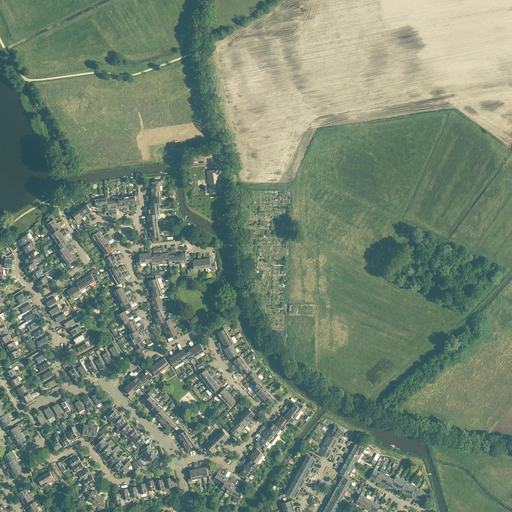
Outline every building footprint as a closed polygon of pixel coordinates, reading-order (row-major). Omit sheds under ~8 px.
[(221,150),(214,152),(217,163),(225,161),(221,150)] [(221,193),(219,170),(207,171),(209,194),(221,193)] [(205,173),(197,173),(197,186),(206,186),(205,173)] [(160,191),(159,185),(161,185),(161,182),(153,183),(153,186),(147,187),(147,190),(150,189),(150,192),(160,191)] [(139,200),(138,192),(134,192),(135,194),(129,195),(130,205),(136,204),(135,200),(139,200)] [(102,207),(101,197),(95,198),(91,199),(91,200),(90,200),(92,207),(96,206),(96,208),(102,207)] [(91,212),(89,209),(92,207),(90,200),(88,201),(88,200),(85,202),(86,204),(81,207),(87,215),(91,212)] [(160,208),(159,203),(162,203),(162,202),(149,204),(150,207),(144,208),(144,210),(150,210),(160,208)] [(87,215),(81,207),(76,210),(82,218),(85,216),(88,221),(90,220),(87,215)] [(77,222),(82,218),(76,210),(72,214),(69,210),(66,212),(72,221),(75,219),(77,222)] [(57,224),(54,219),(50,222),(49,219),(42,223),(44,226),(46,225),(49,230),(57,224)] [(52,234),(58,230),(60,229),(58,226),(63,223),(62,221),(57,224),(49,230),(52,234)] [(60,233),(58,230),(52,234),(50,236),(54,240),(55,239),(63,234),(66,231),(65,229),(60,233)] [(59,244),(65,240),(63,237),(68,233),(66,231),(63,234),(55,239),(54,240),(57,245),(59,244)] [(103,236),(99,231),(96,233),(94,231),(87,235),(90,238),(91,237),(94,242),(103,236)] [(159,232),(159,231),(146,233),(147,239),(150,238),(154,238),(154,241),(162,241),(162,237),(160,237),(159,232)] [(22,245),(33,238),(29,233),(23,237),(22,235),(9,244),(12,249),(15,246),(14,244),(18,241),(21,246),(22,245)] [(98,246),(111,237),(109,235),(104,239),(103,236),(94,242),(98,246)] [(109,245),(107,243),(112,239),(111,237),(98,246),(101,251),(109,245)] [(35,247),(32,243),(35,241),(33,238),(22,245),(24,248),(23,248),(26,253),(34,248),(34,249),(35,247)] [(67,242),(65,240),(59,244),(57,245),(60,250),(57,252),(68,244),(70,243),(68,241),(67,242)] [(57,252),(60,257),(73,247),(72,246),(67,249),(65,246),(68,244),(57,252)] [(112,255),(110,251),(114,249),(112,247),(111,248),(109,245),(101,251),(104,256),(101,258),(103,261),(104,260),(109,257),(112,255)] [(72,256),(70,253),(75,250),(73,247),(60,257),(64,261),(72,256)] [(36,258),(33,253),(36,252),(34,249),(34,248),(26,253),(23,255),(25,258),(24,259),(27,264),(34,258),(35,259),(36,258)] [(273,254),(274,257),(285,254),(284,248),(278,249),(279,252),(273,254)] [(270,264),(270,253),(259,252),(259,257),(264,258),(263,262),(259,262),(259,268),(262,268),(262,269),(263,269),(263,267),(267,267),(267,264),(270,264)] [(11,268),(12,262),(15,260),(15,257),(12,253),(8,256),(5,256),(5,255),(2,255),(2,264),(5,264),(5,268),(11,268)] [(121,257),(119,254),(114,257),(112,255),(109,257),(104,260),(107,265),(117,259),(121,257)] [(140,264),(146,264),(145,254),(139,254),(139,258),(136,259),(137,267),(141,266),(140,264)] [(190,265),(189,257),(185,257),(185,254),(179,254),(180,264),(186,263),(186,265),(190,265)] [(64,261),(67,266),(65,267),(67,270),(74,265),(72,263),(75,260),(72,256),(64,261)] [(119,265),(117,262),(122,259),(121,257),(117,259),(107,265),(110,270),(119,265)] [(282,268),(283,258),(278,257),(277,262),(273,261),(272,267),(282,268)] [(34,258),(27,264),(24,266),(25,268),(24,269),(28,274),(30,273),(37,268),(34,263),(37,262),(35,259),(34,258)] [(215,270),(214,262),(210,262),(210,258),(204,259),(205,269),(211,268),(211,270),(215,270)] [(200,270),(198,260),(193,260),(193,264),(190,265),(191,273),(194,272),(194,270),(200,270)] [(43,275),(43,274),(40,270),(43,268),(41,265),(37,268),(30,273),(32,275),(31,276),(34,281),(36,279),(43,275)] [(111,276),(119,271),(117,266),(119,265),(110,270),(108,271),(111,276)] [(114,281),(122,276),(119,271),(111,276),(114,281)] [(50,281),(47,277),(49,275),(47,272),(43,274),(43,275),(36,279),(38,282),(37,282),(40,287),(50,281)] [(125,281),(123,278),(129,275),(127,273),(122,276),(114,281),(117,286),(125,281)] [(86,277),(83,279),(80,274),(78,275),(80,278),(86,289),(91,286),(86,277)] [(91,274),(86,277),(91,286),(96,283),(93,278),(91,274)] [(81,291),(86,289),(80,278),(78,275),(76,276),(79,281),(76,283),(82,294),(82,293),(81,291)] [(159,284),(157,278),(159,278),(159,275),(157,276),(151,276),(152,280),(148,281),(150,287),(159,284)] [(75,286),(72,288),(77,296),(82,294),(76,283),(74,280),(72,281),(75,286)] [(151,292),(161,289),(159,284),(150,287),(151,292)] [(124,293),(121,287),(118,289),(116,286),(109,290),(111,293),(113,292),(115,297),(124,293)] [(77,296),(72,288),(67,291),(69,294),(72,299),(77,296)] [(162,295),(161,289),(151,292),(153,297),(150,299),(162,295)] [(57,302),(54,297),(59,294),(57,291),(46,298),(47,301),(45,302),(48,307),(49,307),(57,302)] [(29,300),(26,294),(24,295),(22,293),(22,292),(11,299),(12,302),(17,299),(20,304),(20,305),(26,302),(29,300)] [(124,293),(115,297),(118,302),(126,297),(132,295),(131,292),(125,295),(124,293)] [(161,301),(159,296),(162,295),(150,299),(151,304),(161,301)] [(134,300),(133,298),(128,301),(126,297),(118,302),(121,307),(129,303),(131,302),(134,300)] [(52,316),(55,314),(60,311),(57,306),(62,303),(61,302),(60,300),(57,302),(49,307),(51,309),(49,310),(52,316)] [(130,305),(136,302),(134,300),(131,302),(129,303),(121,307),(123,312),(124,312),(132,308),(130,305)] [(162,307),(161,301),(151,304),(153,310),(162,307)] [(32,308),(29,303),(27,304),(26,302),(20,305),(20,304),(14,308),(16,311),(20,308),(23,313),(24,314),(29,310),(32,308)] [(60,311),(55,314),(57,317),(55,318),(58,323),(64,319),(66,318),(63,313),(68,310),(67,309),(66,307),(60,311)] [(164,315),(162,310),(163,309),(162,307),(153,310),(154,313),(153,314),(155,319),(164,315)] [(36,317),(33,312),(30,313),(29,310),(24,314),(23,313),(18,317),(19,320),(24,317),(27,322),(32,319),(36,317)] [(129,316),(132,314),(131,312),(126,315),(124,312),(123,312),(116,316),(118,320),(116,320),(117,322),(127,317),(127,316),(128,316),(129,316)] [(76,324),(76,323),(73,318),(77,315),(76,313),(66,318),(64,319),(66,322),(64,323),(67,329),(70,327),(76,324)] [(129,322),(128,319),(133,316),(132,314),(129,316),(128,316),(127,316),(127,317),(117,322),(117,323),(119,322),(121,326),(125,324),(130,322),(129,322)] [(152,327),(161,323),(170,319),(166,320),(164,315),(155,319),(157,322),(151,325),(152,327)] [(36,320),(34,322),(32,319),(27,322),(21,325),(23,328),(27,326),(30,331),(38,326),(39,326),(36,320)] [(82,331),(79,325),(85,322),(83,319),(76,323),(76,324),(70,327),(72,329),(70,330),(73,336),(74,335),(82,331)] [(136,324),(138,324),(142,322),(141,320),(135,322),(134,319),(129,322),(130,322),(125,324),(128,329),(136,325),(136,324)] [(158,331),(172,324),(174,323),(173,322),(172,323),(170,319),(161,323),(162,326),(157,328),(158,331)] [(8,331),(5,326),(8,324),(6,322),(0,325),(0,335),(1,335),(2,335),(10,330),(10,329),(8,331)] [(139,330),(137,327),(143,324),(142,322),(138,324),(136,324),(136,325),(128,329),(130,334),(137,331),(139,330)] [(159,333),(164,330),(166,333),(175,329),(173,325),(174,324),(174,323),(172,324),(158,331),(159,333)] [(228,333),(225,329),(227,328),(225,324),(224,325),(218,328),(220,331),(217,333),(220,338),(228,333)] [(36,338),(42,335),(45,333),(42,328),(40,329),(38,326),(30,331),(27,333),(29,336),(33,333),(36,338)] [(73,339),(76,345),(77,344),(85,339),(82,334),(87,332),(85,329),(82,331),(74,335),(75,338),(73,339)] [(166,333),(168,339),(172,337),(173,340),(181,337),(179,333),(177,334),(175,329),(166,333)] [(11,339),(9,334),(12,333),(10,330),(2,335),(1,335),(2,338),(0,339),(3,344),(6,342),(16,337),(15,337),(11,339)] [(131,340),(139,336),(137,331),(130,334),(128,335),(131,340)] [(139,336),(131,340),(133,346),(142,341),(141,338),(146,335),(145,333),(141,335),(139,336)] [(217,346),(231,338),(228,333),(220,338),(221,341),(216,344),(217,346)] [(48,342),(45,336),(43,338),(42,335),(36,338),(30,341),(31,342),(28,344),(29,346),(37,342),(40,347),(48,342)] [(17,346),(14,342),(17,340),(17,339),(16,337),(6,342),(8,345),(5,346),(8,352),(11,350),(20,345),(20,344),(17,346)] [(88,348),(85,343),(90,340),(88,337),(85,339),(77,344),(79,347),(76,348),(80,353),(88,348)] [(225,348),(234,343),(231,338),(217,346),(219,348),(224,345),(225,348)] [(121,352),(114,340),(111,342),(114,346),(118,353),(121,352)] [(136,355),(143,351),(141,348),(145,346),(142,341),(133,346),(136,351),(134,351),(136,355)] [(208,350),(205,345),(202,347),(200,343),(195,346),(200,355),(205,352),(206,354),(209,352),(208,350)] [(235,349),(232,345),(234,343),(225,348),(224,349),(223,349),(218,352),(219,354),(225,351),(226,354),(235,349)] [(22,354),(19,349),(22,348),(20,345),(11,350),(12,353),(10,354),(13,359),(22,354)] [(113,357),(109,349),(107,346),(104,348),(107,352),(111,359),(113,357)] [(119,355),(118,353),(114,346),(109,349),(113,357),(114,358),(119,355)] [(200,355),(195,346),(190,349),(195,358),(199,355),(200,355)] [(190,361),(195,358),(190,349),(189,347),(184,350),(185,352),(190,361)] [(241,356),(239,353),(238,354),(235,349),(226,354),(229,359),(233,357),(234,360),(241,356)] [(104,365),(106,363),(101,355),(102,355),(99,350),(96,352),(100,358),(104,365)] [(190,361),(185,352),(184,350),(179,353),(184,361),(188,359),(190,361)] [(47,358),(44,352),(41,354),(40,351),(26,359),(28,362),(35,358),(38,363),(43,360),(47,358)] [(112,361),(111,359),(107,352),(102,355),(101,355),(106,363),(107,364),(112,361)] [(174,356),(179,364),(184,361),(179,353),(176,355),(174,356)] [(97,367),(94,361),(91,355),(88,357),(91,362),(95,368),(97,367)] [(165,369),(159,361),(158,359),(158,360),(155,356),(153,358),(157,363),(155,365),(161,372),(165,369)] [(174,367),(179,364),(174,356),(169,359),(174,367)] [(244,360),(241,356),(234,360),(233,362),(236,366),(244,360)] [(164,357),(159,361),(165,369),(170,365),(164,357)] [(100,358),(94,361),(97,367),(99,370),(105,367),(104,365),(100,358)] [(82,365),(86,372),(89,370),(86,365),(82,359),(79,360),(82,365)] [(41,372),(47,369),(50,367),(47,361),(45,362),(43,360),(38,363),(32,366),(34,369),(38,366),(41,372)] [(244,360),(236,366),(235,367),(232,370),(233,372),(238,368),(240,371),(248,365),(244,360)] [(9,379),(12,377),(20,372),(18,373),(14,368),(22,363),(20,361),(7,368),(8,371),(6,372),(9,379)] [(80,373),(77,368),(74,362),(71,364),(73,369),(74,368),(77,375),(80,373)] [(91,362),(86,365),(89,370),(91,373),(96,370),(95,368),(91,362)] [(82,365),(77,368),(80,373),(82,377),(87,374),(86,372),(82,365)] [(156,376),(161,372),(155,365),(150,368),(152,371),(156,376)] [(255,371),(253,368),(251,369),(248,365),(240,371),(243,375),(247,373),(249,376),(253,372),(255,371)] [(74,368),(73,369),(68,372),(73,380),(79,377),(77,375),(74,368)] [(54,375),(50,370),(48,371),(47,369),(41,372),(35,375),(37,378),(42,375),(45,380),(50,377),(54,375)] [(206,369),(198,375),(201,380),(209,374),(206,369)] [(136,376),(145,385),(149,381),(142,374),(140,373),(138,370),(136,372),(140,376),(138,378),(136,376)] [(150,373),(149,373),(146,370),(142,374),(149,381),(153,377),(150,373)] [(211,376),(216,372),(214,371),(211,373),(209,374),(201,380),(205,385),(213,379),(211,376)] [(21,383),(18,377),(22,375),(20,372),(12,377),(13,380),(11,381),(14,387),(18,385),(21,383)] [(247,382),(244,385),(246,387),(248,384),(249,384),(257,376),(253,372),(249,376),(246,379),(250,383),(248,384),(247,382)] [(145,385),(136,376),(132,380),(139,387),(143,383),(145,385)] [(254,387),(261,380),(257,376),(249,384),(248,384),(246,387),(247,389),(252,384),(254,387)] [(57,384),(54,379),(52,380),(50,377),(45,380),(39,384),(40,387),(45,384),(48,389),(57,384)] [(205,385),(208,389),(216,383),(214,381),(216,379),(214,377),(213,379),(205,385)] [(27,391),(24,385),(28,383),(26,380),(21,383),(18,385),(19,388),(17,389),(20,395),(23,394),(27,391)] [(139,387),(132,380),(128,385),(135,391),(139,387)] [(256,393),(263,386),(259,382),(261,380),(254,387),(252,388),(256,393)] [(216,383),(208,389),(212,394),(218,389),(220,388),(216,383)] [(131,396),(135,391),(128,385),(124,389),(126,391),(131,396)] [(256,401),(267,390),(263,386),(256,393),(259,395),(254,399),(256,401)] [(221,399),(232,388),(231,387),(226,391),(224,388),(220,392),(217,395),(221,399)] [(232,397),(228,393),(232,389),(232,388),(221,399),(224,402),(225,404),(232,397)] [(32,400),(29,394),(33,392),(31,389),(27,391),(23,394),(24,396),(21,398),(25,404),(32,400)] [(214,397),(217,395),(220,392),(218,389),(212,394),(214,397)] [(258,403),(262,398),(264,401),(271,394),(267,390),(256,401),(258,403)] [(132,397),(131,396),(126,391),(124,394),(130,399),(132,397)] [(150,391),(144,397),(147,399),(151,395),(153,394),(150,391)] [(236,401),(234,398),(238,394),(236,393),(233,395),(232,397),(225,404),(229,408),(236,401)] [(107,405),(100,394),(98,396),(96,394),(91,397),(91,398),(96,406),(96,405),(101,402),(104,407),(107,405)] [(271,402),(273,405),(279,399),(277,397),(275,398),(271,394),(264,401),(268,405),(271,402)] [(148,406),(155,399),(151,395),(147,399),(142,404),(144,406),(146,404),(148,406)] [(96,405),(96,406),(91,398),(89,399),(88,397),(82,400),(83,401),(87,409),(88,409),(93,406),(95,410),(98,409),(96,405)] [(152,410),(159,403),(155,399),(148,406),(152,410)] [(87,409),(83,401),(80,403),(79,400),(74,404),(79,412),(84,409),(87,414),(90,412),(88,409),(87,409)] [(73,414),(76,412),(70,401),(67,403),(66,401),(60,404),(61,405),(65,413),(66,413),(71,410),(73,414)] [(298,415),(302,410),(303,411),(305,408),(297,402),(295,405),(294,404),(290,409),(298,415)] [(156,414),(163,407),(159,403),(152,410),(156,414)] [(65,413),(61,405),(58,406),(57,404),(52,407),(52,408),(57,416),(62,413),(65,417),(68,416),(66,413),(65,413)] [(252,412),(254,409),(249,404),(246,406),(247,408),(244,412),(251,419),(253,416),(255,418),(257,416),(252,412)] [(57,416),(52,408),(50,410),(49,407),(43,411),(45,414),(48,419),(53,416),(56,421),(59,419),(57,416)] [(155,416),(159,420),(166,413),(162,409),(164,407),(163,407),(156,414),(155,416)] [(288,411),(284,407),(282,409),(294,419),(298,415),(290,409),(288,411)] [(111,422),(109,425),(119,415),(112,409),(102,419),(104,421),(107,418),(111,422)] [(294,419),(282,409),(281,411),(285,415),(283,417),(281,416),(289,422),(291,424),(294,419)] [(251,419),(244,412),(240,416),(247,423),(251,419)] [(163,424),(170,417),(166,413),(159,420),(163,424)] [(0,423),(2,426),(11,421),(7,414),(5,415),(0,417),(0,423)] [(42,416),(41,414),(36,417),(42,428),(47,425),(49,427),(52,425),(48,419),(45,414),(42,416)] [(119,428),(125,422),(126,421),(119,415),(109,425),(112,427),(115,424),(119,428)] [(275,415),(273,417),(286,427),(289,422),(281,416),(279,418),(275,415)] [(240,416),(236,420),(243,427),(247,423),(240,416)] [(167,428),(174,421),(170,417),(163,424),(167,428)] [(272,418),(276,422),(274,425),(280,430),(282,431),(286,427),(273,417),(272,418)] [(245,428),(243,427),(236,420),(237,422),(233,426),(241,433),(245,428)] [(80,430),(83,431),(82,435),(89,436),(91,422),(88,421),(88,425),(81,424),(80,430)] [(171,432),(175,428),(178,425),(174,421),(167,428),(171,432)] [(96,437),(98,427),(94,426),(95,422),(91,422),(89,436),(96,437)] [(125,436),(132,429),(125,422),(119,428),(115,432),(117,434),(120,431),(125,436)] [(274,425),(272,423),(270,426),(266,422),(264,424),(277,434),(280,430),(274,425)] [(73,423),(70,425),(72,429),(67,432),(72,441),(80,436),(74,426),(73,423)] [(175,428),(177,431),(179,434),(186,430),(184,427),(183,427),(182,427),(182,426),(183,425),(180,423),(178,425),(175,428)] [(279,436),(277,434),(264,424),(263,426),(267,430),(265,432),(275,441),(279,436)] [(342,431),(343,429),(334,425),(331,430),(341,435),(343,432),(342,431)] [(7,441),(22,433),(17,426),(8,431),(11,436),(8,437),(6,438),(7,441)] [(241,433),(233,426),(229,430),(237,437),(241,433)] [(65,436),(60,439),(64,446),(65,447),(73,443),(72,441),(67,432),(64,427),(61,429),(65,436)] [(132,441),(139,434),(133,428),(132,429),(125,436),(122,438),(125,441),(128,437),(132,441)] [(230,435),(223,429),(218,434),(224,441),(227,438),(229,436),(230,435)] [(186,430),(179,434),(177,435),(181,440),(189,435),(186,430)] [(340,438),(341,435),(331,430),(328,434),(337,439),(338,437),(340,438)] [(100,450),(103,447),(107,443),(103,439),(106,436),(106,435),(108,433),(106,431),(104,433),(101,436),(98,439),(100,441),(95,445),(100,450)] [(275,441),(265,432),(263,435),(259,431),(257,433),(260,435),(270,443),(272,445),(275,441)] [(14,441),(17,445),(26,440),(22,433),(7,441),(9,445),(11,443),(14,441)] [(64,446),(60,439),(57,433),(54,435),(56,439),(51,442),(56,450),(64,446)] [(146,441),(139,434),(132,441),(129,445),(131,447),(134,444),(139,448),(144,443),(146,441)] [(224,441),(218,434),(214,438),(220,445),(224,441)] [(336,441),(337,439),(328,434),(326,439),(336,445),(338,442),(336,441)] [(189,435),(181,440),(184,445),(192,439),(189,435)] [(270,443),(260,435),(256,440),(261,444),(259,447),(261,448),(266,452),(268,449),(266,448),(270,443)] [(220,445),(214,438),(209,442),(216,449),(216,448),(220,445)] [(192,439),(184,445),(187,450),(190,448),(195,444),(192,439)] [(336,445),(326,439),(323,444),(332,449),(333,447),(335,448),(336,445)] [(106,458),(109,455),(113,451),(113,450),(109,446),(112,443),(109,441),(107,443),(103,447),(106,449),(101,453),(106,458)] [(353,444),(352,447),(362,453),(365,448),(366,449),(368,446),(360,441),(358,444),(356,443),(355,445),(353,444)] [(209,442),(205,446),(209,450),(212,453),(216,449),(209,442)] [(141,458),(154,450),(150,444),(148,446),(144,443),(139,448),(142,450),(141,450),(143,453),(140,455),(141,458)] [(207,452),(209,450),(205,446),(204,444),(201,446),(204,449),(206,451),(207,452)] [(331,451),(332,449),(323,444),(320,449),(331,455),(332,452),(331,451)] [(362,453),(352,447),(350,450),(351,451),(350,453),(359,458),(362,453)] [(264,455),(265,456),(267,453),(266,452),(261,448),(259,451),(256,448),(252,453),(260,459),(264,455)] [(113,451),(109,455),(111,457),(107,461),(111,465),(114,462),(118,458),(114,454),(117,451),(115,449),(113,450),(113,451)] [(331,455),(320,449),(317,454),(326,459),(327,457),(329,458),(331,455)] [(1,462),(3,465),(15,458),(17,457),(13,450),(4,455),(6,460),(3,461),(1,462)] [(149,462),(157,456),(154,450),(141,458),(143,461),(147,459),(149,462)] [(246,455),(251,459),(258,465),(259,465),(257,463),(260,459),(252,453),(250,455),(246,452),(244,454),(246,455)] [(359,458),(350,453),(349,455),(348,454),(346,457),(357,463),(359,458)] [(314,465),(316,460),(307,455),(305,459),(302,457),(302,458),(305,460),(314,465)] [(81,461),(78,456),(76,458),(75,457),(72,458),(73,459),(69,461),(72,467),(81,461)] [(120,456),(118,458),(114,462),(117,464),(112,468),(117,473),(118,472),(124,466),(120,461),(123,458),(120,456)] [(357,463),(346,457),(345,460),(346,461),(345,463),(354,468),(357,463)] [(19,465),(15,458),(3,465),(1,467),(3,470),(8,467),(10,470),(19,465)] [(251,459),(249,461),(244,458),(243,460),(246,462),(258,472),(258,470),(256,468),(258,465),(251,459)] [(258,472),(246,462),(243,460),(241,461),(246,465),(244,468),(251,474),(254,470),(257,472),(258,472)] [(314,465),(305,460),(302,465),(311,469),(314,465)] [(81,462),(81,461),(72,467),(75,472),(73,473),(74,476),(78,474),(79,474),(83,471),(82,468),(84,467),(81,462)] [(123,477),(130,470),(127,467),(130,464),(128,462),(124,466),(118,472),(123,477)] [(203,478),(201,468),(197,469),(196,463),(194,463),(195,469),(197,479),(203,478)] [(354,468),(345,463),(344,465),(343,464),(341,467),(351,472),(354,468)] [(23,472),(19,465),(10,470),(14,478),(23,472)] [(311,469),(302,465),(300,468),(298,467),(297,468),(308,474),(311,469)] [(211,479),(212,472),(211,472),(211,471),(207,472),(206,467),(201,468),(203,478),(208,476),(209,480),(211,479)] [(339,470),(341,471),(340,473),(349,478),(351,472),(341,467),(339,470)] [(80,479),(79,480),(81,483),(83,481),(90,477),(88,475),(90,473),(87,468),(83,471),(79,474),(78,474),(80,479)] [(212,472),(211,479),(218,483),(226,470),(225,471),(224,473),(223,475),(220,473),(221,471),(216,468),(215,470),(213,473),(212,472)] [(251,474),(244,468),(240,472),(242,474),(240,477),(247,482),(250,480),(248,478),(251,474)] [(308,474),(297,468),(297,469),(299,470),(297,474),(306,479),(308,474)] [(197,479),(195,469),(189,470),(190,474),(187,475),(189,483),(192,482),(192,480),(197,479)] [(374,481),(379,472),(374,469),(369,478),(374,481)] [(226,470),(218,483),(222,486),(220,489),(221,489),(228,478),(225,476),(228,471),(226,470)] [(58,480),(53,472),(50,473),(49,471),(43,475),(49,484),(55,481),(55,482),(58,480)] [(379,484),(384,475),(379,472),(374,481),(379,484)] [(306,479),(297,474),(294,479),(303,484),(306,479)] [(49,484),(43,475),(37,479),(38,480),(36,482),(41,491),(44,489),(43,488),(49,484)] [(384,486),(389,477),(384,475),(379,484),(384,486)] [(96,484),(92,476),(90,477),(83,481),(86,486),(83,488),(85,490),(96,484)] [(349,486),(352,481),(343,476),(340,481),(349,486)] [(395,489),(401,479),(396,476),(393,480),(394,480),(391,485),(393,486),(392,487),(395,489)] [(176,489),(174,477),(165,479),(165,481),(167,491),(168,491),(167,488),(173,487),(173,490),(176,489)] [(391,485),(394,480),(393,480),(389,477),(384,486),(389,489),(391,485)] [(228,478),(221,489),(224,491),(225,492),(231,484),(234,479),(232,478),(229,483),(226,481),(228,478)] [(167,491),(165,481),(163,482),(162,479),(156,481),(156,482),(158,492),(159,492),(159,490),(164,489),(165,492),(167,491)] [(230,495),(235,487),(233,485),(236,480),(234,479),(231,484),(225,492),(230,495)] [(303,484),(294,479),(291,484),(300,489),(303,484)] [(401,490),(406,481),(401,479),(395,489),(398,491),(399,489),(401,490)] [(158,492),(156,482),(153,482),(153,480),(147,481),(148,485),(150,495),(149,491),(155,490),(155,493),(158,492)] [(349,486),(340,481),(337,486),(346,491),(349,486)] [(405,494),(410,484),(406,481),(401,490),(403,491),(402,493),(405,494)] [(150,495),(148,485),(145,485),(144,483),(138,484),(139,488),(142,499),(142,498),(141,494),(146,493),(147,496),(150,495)] [(298,494),(300,489),(291,484),(289,489),(298,494)] [(410,496),(415,487),(410,484),(405,494),(408,496),(409,495),(410,496)] [(29,494),(25,489),(26,488),(24,485),(16,490),(18,493),(21,498),(29,494)] [(346,491),(337,486),(335,491),(343,496),(346,491)] [(142,499),(139,488),(137,489),(136,487),(130,488),(131,490),(133,500),(132,497),(138,496),(138,499),(142,499)] [(238,493),(240,490),(235,487),(230,495),(234,498),(235,498),(238,493)] [(414,500),(420,489),(415,487),(410,496),(412,497),(411,498),(414,500)] [(131,490),(128,491),(127,489),(121,490),(122,495),(123,499),(124,499),(129,498),(130,501),(133,500),(131,490)] [(295,499),(298,494),(289,489),(286,494),(295,499)] [(424,501),(429,493),(425,491),(425,492),(420,489),(414,500),(417,501),(418,500),(420,501),(421,499),(424,501)] [(93,504),(98,495),(92,491),(90,495),(87,494),(83,501),(86,503),(87,501),(93,504)] [(343,496),(335,491),(332,496),(341,501),(343,496)] [(31,500),(33,499),(30,493),(29,494),(21,498),(24,504),(25,504),(26,505),(32,501),(31,500)] [(122,495),(119,495),(119,493),(113,494),(115,504),(121,503),(121,506),(125,505),(124,499),(123,499),(122,495)] [(237,501),(241,495),(238,493),(235,498),(234,498),(233,499),(233,501),(235,503),(237,501)] [(360,506),(365,497),(360,494),(355,503),(360,506)] [(100,511),(104,504),(102,502),(104,498),(98,495),(93,504),(99,507),(97,509),(100,511)] [(341,501),(332,496),(329,500),(338,505),(341,501)] [(365,509),(370,500),(365,497),(360,506),(365,509)] [(338,505),(329,500),(327,505),(335,510),(338,505)] [(370,511),(375,502),(370,500),(365,509),(370,511)] [(33,503),(32,501),(26,505),(30,511),(37,507),(34,502),(33,503)] [(293,506),(291,501),(282,504),(283,509),(293,506)] [(371,511),(376,511),(380,505),(375,502),(370,511),(371,511)]
